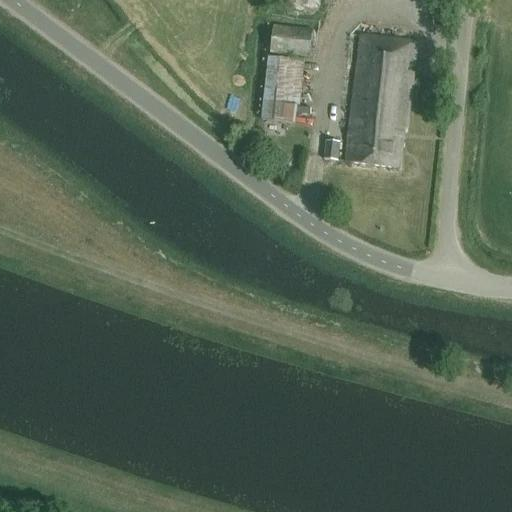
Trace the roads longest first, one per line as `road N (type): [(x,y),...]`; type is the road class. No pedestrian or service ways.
road 1 (track): [(511,397),(76,271),(0,239)]
road 2 (unclassified): [(444,280),(338,242),(13,0)]
road 3 (unclassified): [(444,280),(467,0)]
